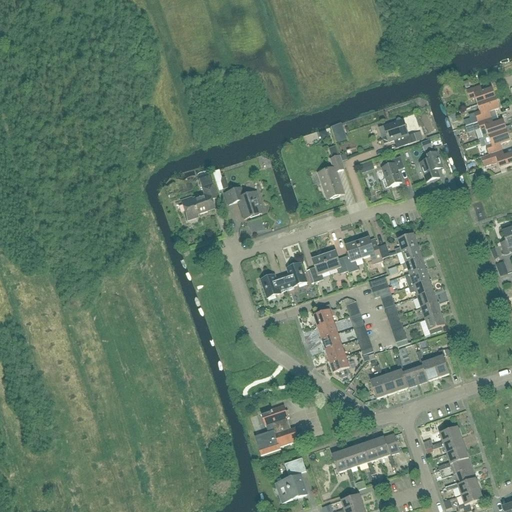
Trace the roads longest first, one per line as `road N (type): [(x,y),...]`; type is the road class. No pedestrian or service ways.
road 1 (residential): [(229,264),(257,343),(375,422),(404,413)]
road 2 (residential): [(229,264),(455,189)]
